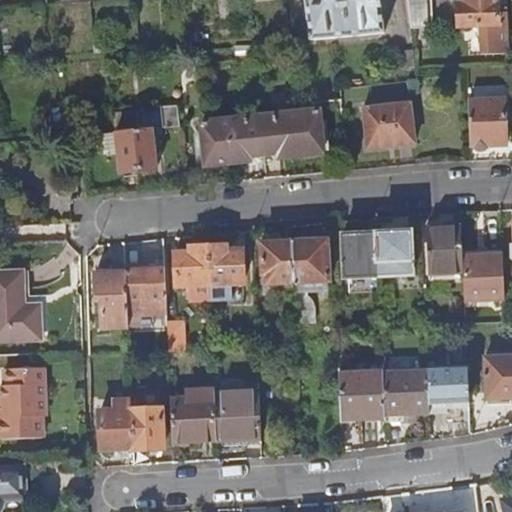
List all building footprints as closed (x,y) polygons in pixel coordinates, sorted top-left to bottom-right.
[(381,0),(305,0),(311,39),(386,34),(381,0)] [(408,0),(412,29),(436,26),(432,0),(408,0)] [(482,55),(510,54),(508,13),(499,13),(498,0),(465,0),(466,6),(460,6),(461,28),(473,26),(482,26),(482,55)] [(341,98),(342,108),(364,106),(369,147),(416,142),(410,101),(422,99),(419,79),(340,88),(341,98)] [(469,103),(471,148),(507,146),(505,101),(469,103)] [(320,110),(261,116),(265,154),(280,153),(291,152),(291,156),(324,153),(320,110)] [(250,156),(265,154),(261,116),(202,122),(206,165),(240,161),(240,157),(250,156)] [(153,129),(104,134),(106,149),(115,149),(115,153),(120,153),(122,173),(157,169),(153,129)] [(431,273),(465,272),(465,263),(464,257),(463,227),(430,229),(431,273)] [(379,234),(381,276),(415,275),(413,233),(379,234)] [(346,277),(381,276),(379,234),(345,235),(346,277)] [(296,283),(297,293),(330,292),(330,282),(332,282),(330,240),(294,242),(296,283)] [(268,284),(296,283),(294,242),(263,243),(265,275),(268,275),(268,284)] [(211,249),(213,300),(234,299),(233,284),(246,283),(245,250),(228,250),(228,248),(211,249)] [(193,301),(213,300),(211,249),(193,250),(193,252),(177,253),(178,286),(192,285),(193,301)] [(465,263),(505,261),(504,254),(464,257),(465,263)] [(506,299),(505,261),(465,263),(465,272),(466,301),(506,299)] [(128,271),(128,273),(129,315),(169,314),(167,269),(128,271)] [(27,290),(25,272),(0,273),(0,343),(44,341),(44,305),(28,306),(27,290)] [(130,327),(129,315),(128,273),(98,275),(99,301),(104,301),(105,328),(130,327)] [(297,294),(298,323),(316,322),(316,303),(315,301),(313,299),(312,298),(310,297),(309,296),(306,295),(304,294),(297,294)] [(241,344),(259,343),(258,314),(240,315),(241,344)] [(169,324),(170,353),(187,351),(186,324),(169,324)] [(340,327),(340,336),(349,336),(349,327),(340,327)] [(383,333),(384,343),(403,339),(401,329),(383,333)] [(511,355),(485,357),(487,399),(511,397),(511,355)] [(3,417),(0,417),(0,439),(44,437),(43,406),(46,406),(45,368),(6,370),(7,386),(3,386),(3,401),(3,417)] [(469,368),(429,370),(429,371),(431,404),(470,402),(469,368)] [(431,414),(431,404),(429,371),(385,371),(385,373),(387,417),(387,422),(407,421),(407,415),(431,414)] [(353,418),(387,417),(385,373),(340,373),(342,416),(353,416),(353,418)] [(218,440),(262,438),(261,391),(216,395),(217,397),(218,440)] [(174,442),(218,440),(217,397),(172,399),(174,442)] [(104,450),(135,448),(134,411),(133,404),(119,404),(120,412),(103,413),(104,450)] [(135,448),(135,450),(164,449),(163,410),(134,411),(135,448)] [(0,511),(30,511),(28,468),(0,469),(0,511)]
